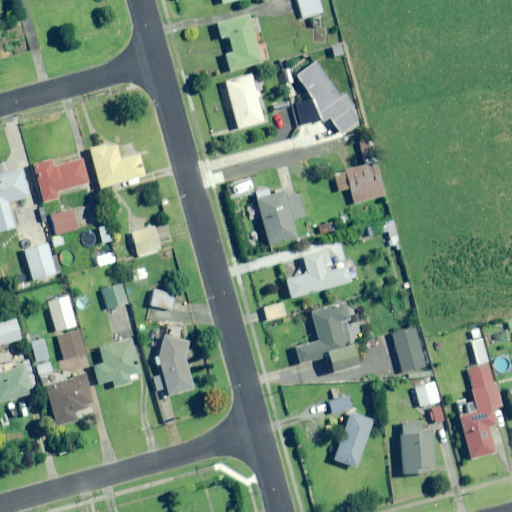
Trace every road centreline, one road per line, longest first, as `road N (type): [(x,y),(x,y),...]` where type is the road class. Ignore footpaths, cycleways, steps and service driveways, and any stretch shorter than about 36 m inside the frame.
road 1 (residential): [(154,49),(257,431)]
road 2 (residential): [(0,503),(257,431)]
road 3 (residential): [(0,97),(154,49)]
